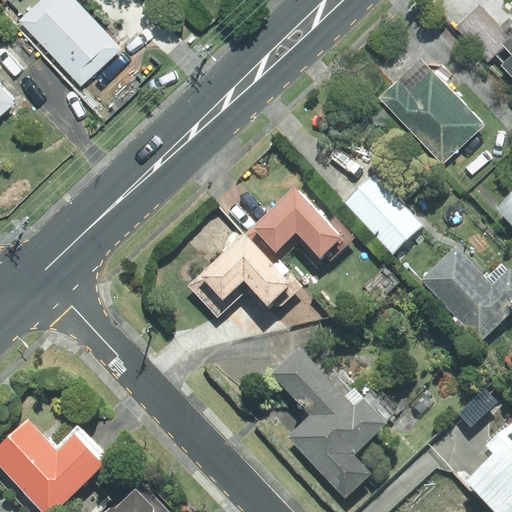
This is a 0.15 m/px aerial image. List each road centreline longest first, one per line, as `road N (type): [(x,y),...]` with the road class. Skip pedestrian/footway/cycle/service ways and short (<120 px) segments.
road 1 (secondary): [(13,298),(335,0)]
road 2 (residential): [(268,511),(78,312),(13,298)]
